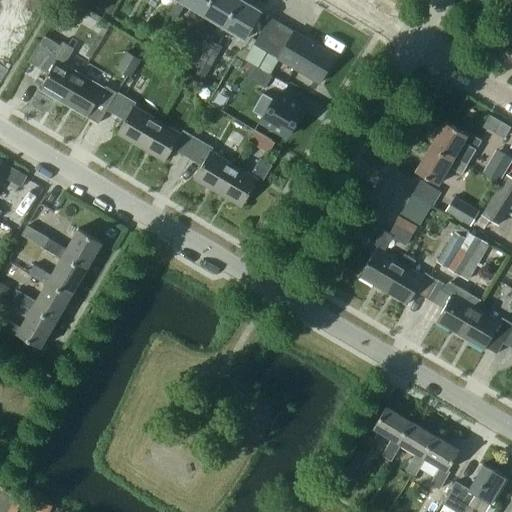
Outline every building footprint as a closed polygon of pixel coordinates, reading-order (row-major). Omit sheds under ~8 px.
[(0,0),(0,41),(10,46),(34,0),(0,0)] [(203,14),(211,0),(182,0),(182,1),(179,0),(178,0),(170,15),(178,20),(187,5),(201,12),(203,14)] [(224,26),(239,0),(211,0),(203,14),(201,12),(192,28),(200,32),(209,17),(222,25),(224,26)] [(222,25),(198,67),(193,75),(203,80),(223,46),(219,44),(225,34),(229,37),(232,31),(247,39),(263,12),(242,0),(239,0),(224,26),(222,25)] [(101,10),(110,15),(115,6),(110,2),(104,4),(101,10)] [(269,18),(255,43),(256,44),(266,50),(271,41),(281,25),(269,18)] [(161,29),(151,23),(146,34),(155,39),(161,29)] [(271,41),(266,50),(279,57),(278,58),(320,83),(336,55),(295,31),(294,32),(281,25),(271,41)] [(252,63),(257,66),(266,50),(256,44),(255,43),(254,43),(256,40),(251,37),(244,49),(243,49),(241,52),(238,51),(237,54),(238,55),(246,60),(252,63)] [(65,103),(83,74),(66,64),(75,49),(64,42),(57,54),(54,59),(58,62),(50,75),(42,89),(65,103)] [(39,44),(29,62),(50,75),(58,62),(54,59),(57,54),(39,44)] [(116,68),(130,77),(141,60),(127,51),(116,68)] [(245,75),(265,88),(273,75),(257,66),(252,63),(245,75)] [(83,74),(65,103),(99,123),(119,90),(107,84),(105,87),(83,74)] [(263,93),(253,111),(263,117),(261,120),(288,136),(298,119),(301,121),(306,112),(304,111),(303,111),(305,108),(285,96),(276,91),(272,98),(263,93)] [(141,147),(158,119),(135,105),(137,101),(125,95),(114,113),(125,120),(117,133),(141,147)] [(158,119),(141,147),(165,161),(173,148),(184,154),(194,136),(183,130),(181,132),(158,119)] [(477,150),(478,150),(483,141),(468,132),(466,135),(445,123),(431,148),(454,161),(456,158),(468,165),(477,150)] [(249,141),(269,153),(275,142),(255,130),(249,141)] [(218,193),(235,165),(212,151),(213,148),(202,141),(191,159),(202,165),(194,178),(218,193)] [(468,165),(456,158),(454,161),(431,148),(417,172),(440,186),(450,168),(463,175),(469,165),(468,165)] [(511,158),(500,151),(486,174),(499,181),(511,160),(511,158)] [(235,165),(218,193),(242,207),(258,181),(261,183),(272,164),(260,157),(250,174),(235,165)] [(27,175),(13,167),(7,177),(22,185),(27,175)] [(511,177),(509,176),(485,214),(500,224),(510,207),(511,208),(511,177)] [(407,204),(426,215),(432,204),(413,193),(407,204)] [(480,210),(454,196),(446,211),(471,225),(480,210)] [(419,225),(426,215),(407,204),(400,214),(419,225)] [(418,226),(399,215),(394,224),(413,235),(418,226)] [(448,269),(469,232),(470,231),(459,224),(437,263),(448,269)] [(29,226),(23,236),(33,242),(39,232),(29,226)] [(63,255),(86,269),(101,243),(78,229),(67,249),(49,239),(43,248),(61,258),(63,255)] [(385,291),(400,263),(399,263),(384,254),(394,237),(383,230),(372,248),(376,251),(361,277),(385,291)] [(461,277),(482,240),(469,232),(448,269),(461,277)] [(425,278),(410,269),(416,260),(405,254),(399,263),(400,263),(385,291),(409,305),(416,292),(428,299),(439,280),(427,274),(425,278)] [(71,295),(86,269),(63,255),(61,258),(51,275),(34,265),(28,274),(45,284),(48,281),(71,295)] [(10,287),(0,281),(0,291),(6,295),(10,287)] [(55,321),(71,295),(48,281),(45,284),(35,301),(18,291),(13,300),(30,310),(32,307),(55,321)] [(462,336),(478,308),(475,306),(480,299),(450,281),(444,283),(433,302),(445,309),(438,322),(462,336)] [(39,348),(55,321),(32,307),(30,310),(19,327),(2,317),(0,320),(0,328),(14,337),(16,334),(39,348)] [(478,308),(462,336),(486,350),(487,348),(499,355),(511,332),(511,323),(503,319),(502,322),(478,308)] [(400,443),(412,422),(388,408),(375,428),(394,439),(384,457),(393,462),(404,445),(400,443)] [(400,443),(404,445),(418,454),(408,471),(418,477),(428,459),(425,457),(437,437),(412,422),(400,443)] [(425,457),(428,459),(443,468),(433,485),(442,490),(452,473),(450,472),(462,451),(437,437),(425,457)] [(365,454),(351,446),(337,470),(351,478),(365,454)] [(493,504),(509,479),(487,465),(472,489),(460,481),(441,511),(440,511),(453,511),(455,510),(458,511),(467,511),(478,495),(493,504)] [(49,511),(50,511),(53,506),(38,497),(36,502),(33,506),(44,511),(49,511)]
